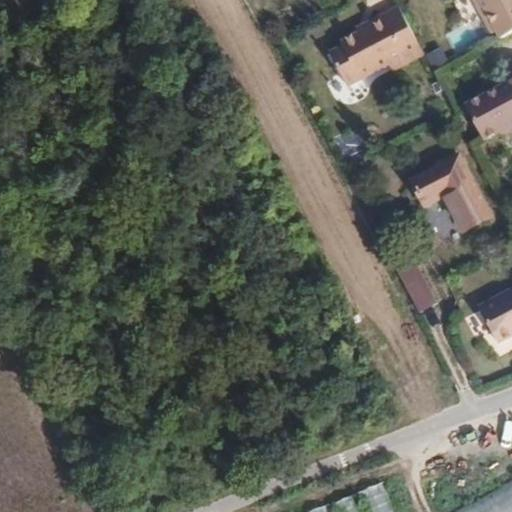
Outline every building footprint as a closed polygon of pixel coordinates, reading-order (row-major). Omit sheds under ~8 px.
[(501,39),(511,33),(511,0),(474,0),(493,34),(497,31),(501,39)] [(421,50),(395,1),(363,19),(365,23),(338,38),(340,43),(327,50),(346,82),(386,61),(389,67),(421,50)] [(511,81),(466,106),(485,141),(500,133),(503,137),(511,132),(511,81)] [(499,222),(466,162),(420,187),(433,213),(453,202),(472,237),(499,222)] [(445,312),(421,265),(403,274),(427,321),(445,312)] [(511,289),(482,306),(502,344),(511,338),(511,289)] [(511,511),(511,476),(445,506),(448,511),(511,511)]
